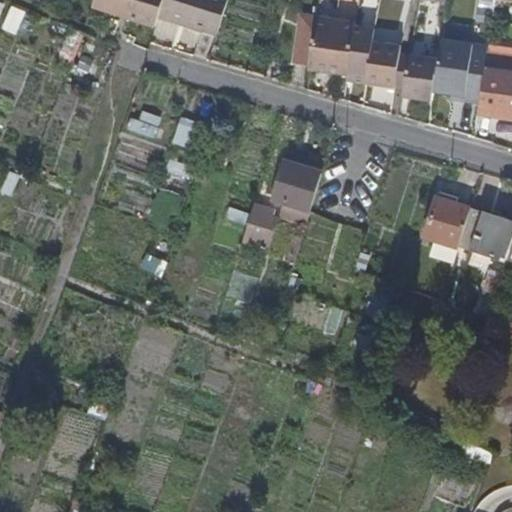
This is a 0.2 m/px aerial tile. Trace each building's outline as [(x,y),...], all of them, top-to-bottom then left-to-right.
[(96,0),(95,4),(156,25),(163,0),(96,0)] [(230,0),(165,0),(161,16),(219,35),(230,0)] [(21,35),(30,10),(13,5),(4,29),(21,35)] [(404,95),(433,100),(434,91),(439,59),(410,54),(410,48),(376,42),(377,29),(358,27),(358,23),(320,17),(312,69),(351,75),(350,80),(405,88),(404,95)] [(439,59),(434,91),(483,96),(486,69),(490,43),(442,38),(439,59)] [(93,82),(102,45),(84,40),(74,77),(93,82)] [(483,96),(481,113),(511,116),(511,71),(486,69),(483,96)] [(162,137),(166,115),(139,110),(135,132),(162,137)] [(197,149),(206,124),(184,116),(175,141),(197,149)] [(174,157),(169,172),(192,179),(196,165),(174,157)] [(273,199),(294,204),(310,209),(321,172),(284,161),(273,199)] [(455,263),(460,245),(472,208),(438,197),(425,237),(436,240),(432,256),(455,263)] [(277,208),(257,201),(247,234),(274,242),(282,217),(275,215),(277,208)] [(310,209),(294,204),(290,218),(306,223),(310,209)] [(511,246),(511,220),(472,208),(460,245),(475,250),(471,263),(488,269),(492,256),(507,261),(509,257),(511,246)] [(458,457),(484,467),(489,454),(464,443),(458,457)]
